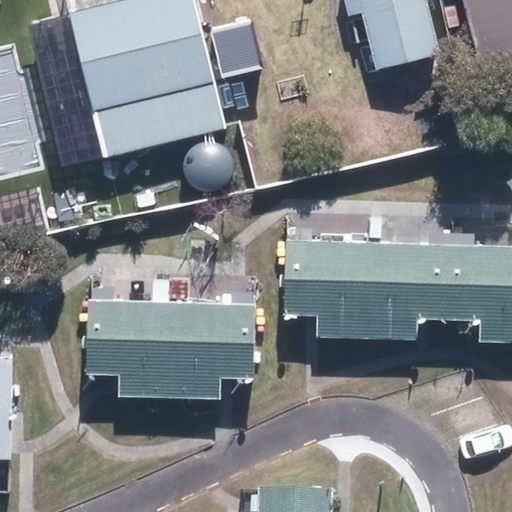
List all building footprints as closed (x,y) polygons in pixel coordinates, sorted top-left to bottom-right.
[(200,0),(115,0),(78,8),(109,150),(228,124),(200,0)] [(442,49),(430,0),(365,0),(381,64),(442,49)] [(511,0),(468,0),(482,50),(511,42),(511,0)] [(511,241),(292,234),(289,309),(322,310),(322,328),(420,331),(421,313),(486,315),(485,332),(511,333),(511,241)] [(254,300),(96,295),(94,367),(128,368),(127,388),(221,391),(221,370),(252,371),(254,300)] [(15,352),(0,352),(0,451),(13,452),(15,352)] [(336,511),(337,492),(265,489),(264,511),(336,511)]
